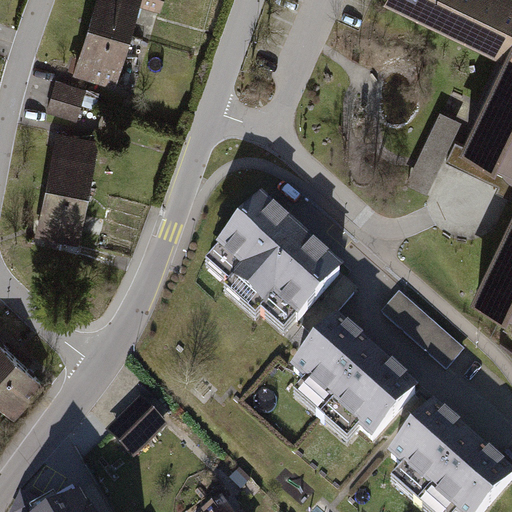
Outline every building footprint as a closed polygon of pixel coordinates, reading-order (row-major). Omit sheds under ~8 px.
[(164,0),(98,0),(90,27),(134,39),(143,9),(160,14),(164,0)] [(511,0),(381,0),(378,7),(498,64),(455,153),(511,183),(511,202),(465,301),(497,328),(511,332),(511,0)] [(90,27),(75,79),(119,91),(134,39),(90,27)] [(57,83),(52,99),(83,109),(95,112),(100,96),(57,83)] [(52,99),(47,115),(78,125),(83,109),(52,99)] [(435,191),(462,116),(438,108),(412,183),(435,191)] [(55,133),(46,186),(91,194),(100,141),(55,133)] [(46,186),(37,239),(82,247),(91,194),(46,186)] [(328,254),(274,204),(235,246),(288,296),(328,254)] [(351,279),(340,269),(302,309),(313,319),(351,279)] [(456,349),(414,309),(403,320),(445,361),(456,349)] [(426,377),(356,311),(311,357),(381,423),(426,377)] [(0,343),(0,368),(13,355),(0,343)] [(42,383),(13,355),(0,368),(0,406),(10,417),(42,383)] [(487,511),(511,488),(511,448),(461,396),(416,439),(486,511),(487,511)] [(171,430),(147,403),(111,436),(135,463),(171,430)] [(253,485),(246,473),(230,482),(236,494),(253,485)] [(61,511),(88,511),(82,500),(61,511)]
